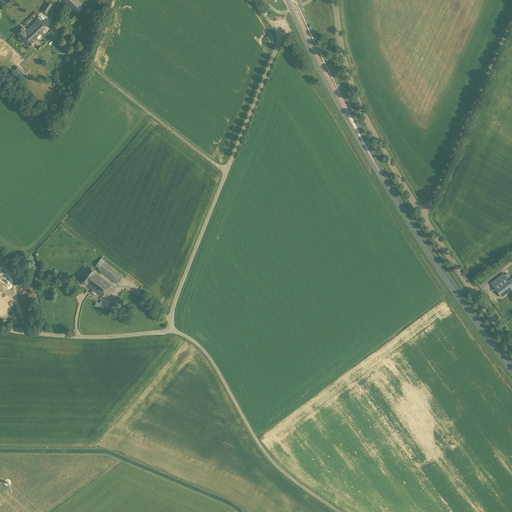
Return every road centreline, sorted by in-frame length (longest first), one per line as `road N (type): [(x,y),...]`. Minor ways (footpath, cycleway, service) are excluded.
road 1 (primary): [(511,371),(410,224),(291,0)]
road 2 (unclassified): [(511,343),(376,137),(344,64),(334,0)]
road 3 (unclassified): [(170,331),(171,307),(279,40),(256,0)]
road 4 (unclassified): [(339,511),(280,470),(204,351),(170,331)]
road 5 (unclassified): [(0,328),(88,337),(170,331)]
